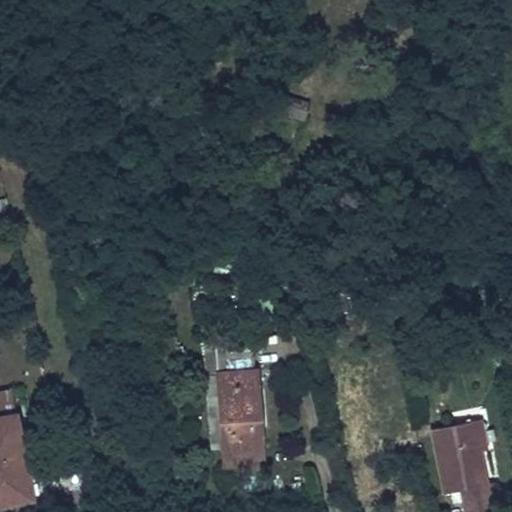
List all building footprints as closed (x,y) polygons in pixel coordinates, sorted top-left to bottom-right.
[(292,98),(288,116),(304,121),(308,102),(292,98)] [(0,214),(9,213),(6,198),(0,199),(0,214)] [(262,446),(256,371),(253,370),(252,354),(227,357),(228,372),(217,373),(218,375),(223,449),(262,446)] [(223,449),(218,375),(207,376),(213,449),(223,449)] [(24,466),(15,415),(9,391),(0,392),(0,503),(24,499),(18,467),(24,466)] [(486,449),(480,419),(472,420),(479,450),(486,449)] [(486,483),(479,450),(472,420),(431,429),(445,493),(460,490),(464,511),(486,511),(498,510),(492,482),(486,483)] [(264,472),(262,446),(223,449),(225,475),(264,472)] [(31,498),(24,466),(18,467),(24,499),(31,498)]
